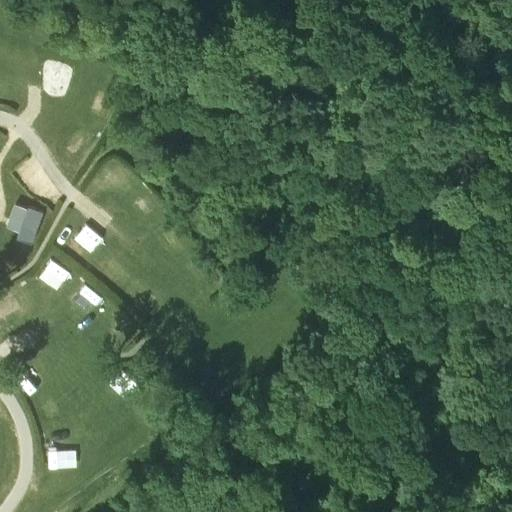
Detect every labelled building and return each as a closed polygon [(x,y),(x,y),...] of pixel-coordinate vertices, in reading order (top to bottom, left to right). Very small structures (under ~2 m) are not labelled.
[(45,57),(40,89),(68,94),(74,62),(45,57)] [(0,98),(9,101),(14,82),(0,78),(0,98)] [(29,205),(18,236),(32,241),(43,210),(29,205)] [(74,253),(86,237),(73,227),(61,242),(74,253)] [(0,231),(0,260),(16,258),(12,230),(0,231)] [(41,275),(59,289),(73,270),(54,257),(41,275)] [(29,394),(47,382),(34,364),(17,377),(29,394)] [(46,421),(62,413),(53,395),(37,403),(46,421)]
